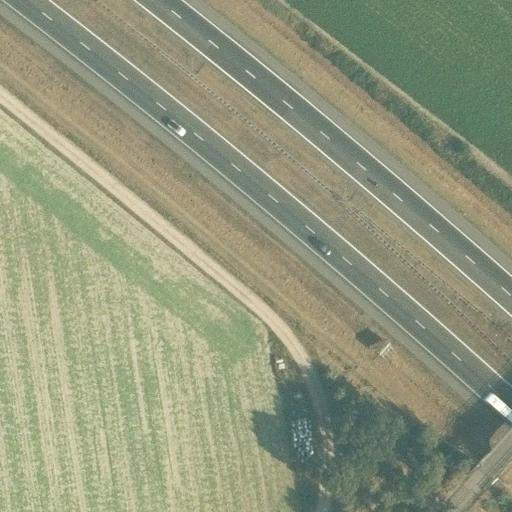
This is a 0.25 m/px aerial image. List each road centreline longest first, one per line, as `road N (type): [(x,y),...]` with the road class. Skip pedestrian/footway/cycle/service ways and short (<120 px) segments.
road 1 (motorway): [(20,0),(511,409)]
road 2 (track): [(0,102),(318,382),(323,464),(312,511)]
road 3 (motorway): [(511,300),(152,0)]
